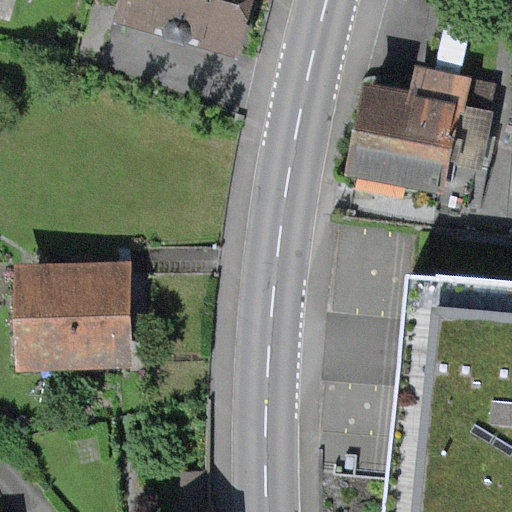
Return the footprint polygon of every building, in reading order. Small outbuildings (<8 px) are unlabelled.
[(136,0),(132,15),(233,45),(246,0),(136,0)] [(439,10),(425,73),(483,86),(496,22),(439,10)] [(469,209),(494,88),(483,86),(425,73),(419,100),(374,90),(353,184),(450,205),(469,209)] [(86,274),(33,275),(34,357),(120,357),(120,274),(86,274)] [(511,511),(511,283),(411,274),(395,448),(388,511),(511,511)] [(0,275),(0,310),(13,305),(0,275)]
